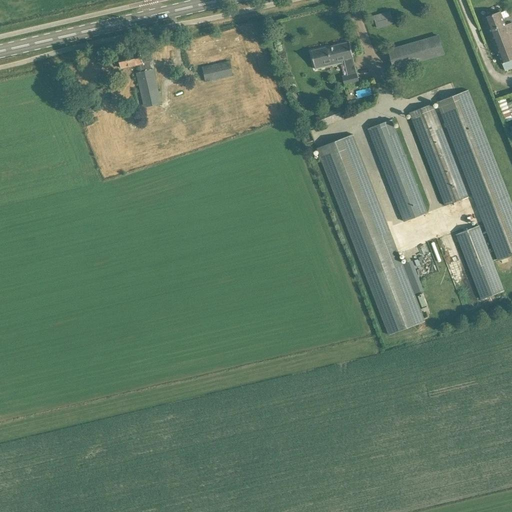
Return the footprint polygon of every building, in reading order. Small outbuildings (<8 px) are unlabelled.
[(485,18),(503,63),(511,59),(511,23),(505,26),(500,12),(485,18)] [(386,14),(374,18),(378,28),(389,24),(386,14)] [(444,54),(439,36),(399,48),(400,48),(404,64),(403,65),(404,65),(444,54)] [(342,60),(353,57),(350,42),(311,51),(315,69),(343,63),(342,60)] [(118,55),(120,65),(121,68),(140,64),(142,71),(136,73),(144,105),(161,101),(153,69),(151,69),(149,61),(153,60),(152,58),(150,49),(140,51),(140,50),(118,55)] [(202,68),(204,78),(205,82),(232,76),(229,63),(202,68)] [(357,73),(342,76),(344,85),(359,82),(357,73)] [(96,91),(99,99),(110,96),(107,88),(96,91)] [(437,102),(498,261),(511,255),(511,205),(468,90),(437,102)] [(505,98),(498,101),(506,122),(511,119),(511,101),(507,103),(505,98)] [(410,113),(445,206),(468,197),(432,104),(410,113)] [(316,118),(320,128),(349,116),(344,106),(316,118)] [(369,128),(372,138),(404,222),(426,213),(395,129),(391,120),(369,128)] [(324,145),(396,333),(418,325),(346,137),(324,145)] [(457,234),(471,271),(481,300),(504,291),(480,226),(457,234)]
